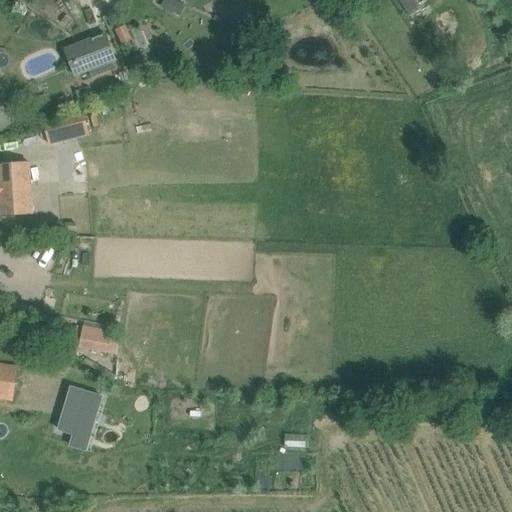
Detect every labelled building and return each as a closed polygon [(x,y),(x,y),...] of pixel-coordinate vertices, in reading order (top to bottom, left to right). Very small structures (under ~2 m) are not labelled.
[(172,0),(163,0),(160,7),(179,16),(184,6),(172,0)] [(395,0),(406,17),(418,10),(412,0),(395,0)] [(128,33),(117,38),(121,45),(131,39),(128,33)] [(100,34),(75,46),(87,72),(113,59),(100,34)] [(55,180),(73,179),(71,146),(54,147),(55,180)] [(29,167),(0,168),(0,214),(32,212),(29,167)] [(81,326),(77,346),(115,353),(118,333),(81,326)] [(18,367),(0,364),(0,396),(13,399),(18,367)] [(66,377),(63,440),(91,442),(95,379),(66,377)]
